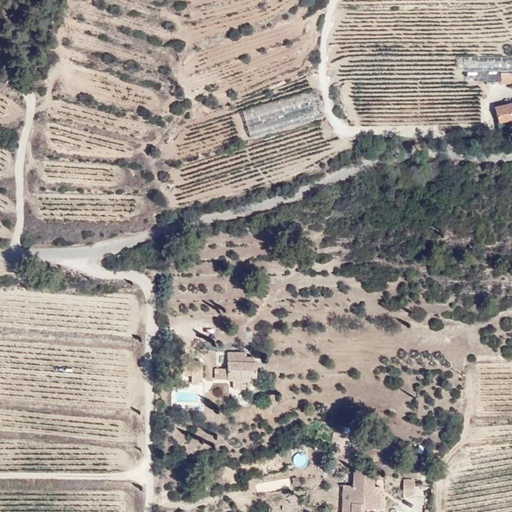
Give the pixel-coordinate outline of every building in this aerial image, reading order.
[(511,83),(511,43),(505,47),(500,86),(511,83)] [(511,100),(494,103),(501,125),(511,122),(511,100)] [(259,381),(255,356),(243,351),(227,351),(216,368),(213,378),(240,389),(259,381)] [(386,511),(389,476),(354,471),(339,488),(339,511),(386,511)] [(402,478),(402,497),(414,497),(414,478),(402,478)]
